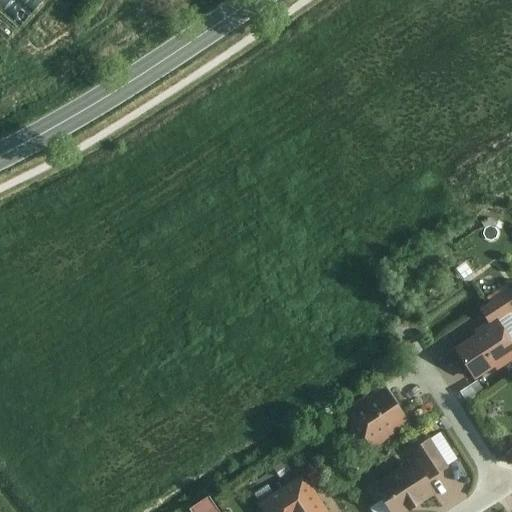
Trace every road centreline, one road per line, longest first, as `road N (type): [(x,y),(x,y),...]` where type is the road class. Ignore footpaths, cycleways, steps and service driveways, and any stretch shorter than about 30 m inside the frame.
road 1 (secondary): [(0,154),(256,0)]
road 2 (residential): [(503,484),(404,334)]
